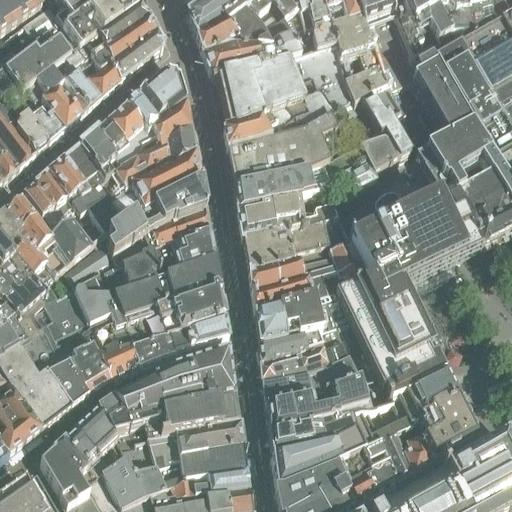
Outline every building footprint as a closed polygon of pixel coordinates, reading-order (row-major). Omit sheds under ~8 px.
[(0,0),(0,41),(39,15),(28,0),(0,0)] [(72,62),(139,15),(128,0),(111,0),(60,38),(54,26),(47,16),(21,34),(33,51),(40,59),(36,61),(32,56),(17,68),(9,58),(0,64),(0,76),(1,77),(0,77),(0,78),(12,94),(13,94),(20,102),(22,101),(31,112),(41,105),(43,107),(39,111),(40,113),(56,100),(55,99),(61,94),(64,92),(54,78),(64,67),(72,62)] [(46,0),(54,12),(70,0),(46,0)] [(60,38),(111,0),(70,0),(54,12),(55,13),(56,13),(62,20),(54,26),(60,38)] [(287,48),(267,16),(256,22),(251,21),(236,0),(217,0),(208,7),(186,24),(186,25),(189,31),(188,32),(189,32),(191,38),(191,39),(192,39),(194,45),(224,25),(242,52),(271,59),(270,55),(287,48)] [(267,16),(257,0),(236,0),(251,21),(256,22),(267,16)] [(288,20),(274,0),(257,0),(267,16),(287,48),(295,61),(307,57),(305,49),(296,35),(293,17),(288,20)] [(289,1),(288,0),(274,0),(288,20),(293,17),(288,2),(289,1)] [(306,21),(302,0),(288,0),(289,1),(288,2),(293,17),(296,35),(305,49),(311,46),(303,22),(306,21)] [(336,56),(320,12),(322,10),(321,0),(302,0),(306,21),(303,22),(311,46),(305,49),(307,57),(309,64),(336,56)] [(392,100),(353,2),(352,0),(321,0),(322,10),(320,12),(336,56),(356,107),(372,100),(381,119),(384,118),(390,129),(398,124),(385,103),(392,100)] [(420,82),(417,75),(398,31),(383,0),(352,0),(353,2),(392,100),(407,93),(405,90),(420,82)] [(412,25),(401,0),(383,0),(398,31),(412,25)] [(461,51),(442,16),(439,16),(431,0),(401,0),(412,25),(398,31),(417,75),(461,51)] [(473,25),(464,0),(431,0),(439,16),(442,16),(461,51),(478,41),(472,28),(473,25)] [(511,23),(499,0),(464,0),(473,25),(472,28),(478,41),(511,23)] [(511,22),(511,0),(499,0),(511,23),(511,22)] [(109,55),(147,28),(139,15),(72,62),(81,75),(109,55)] [(511,152),(498,129),(511,120),(511,22),(511,23),(478,41),(461,51),(432,67),(493,178),(511,166),(511,152)] [(242,52),(224,25),(194,45),(193,46),(194,46),(200,64),(199,64),(200,66),(226,48),(242,52)] [(160,62),(161,54),(147,28),(109,55),(131,84),(132,83),(158,63),(159,63),(160,62)] [(277,73),(309,64),(307,57),(295,61),(287,48),(270,55),(271,59),(242,52),(226,48),(200,66),(207,86),(208,88),(256,68),(256,70),(276,70),(277,73)] [(131,84),(109,55),(81,75),(72,62),(64,67),(54,78),(64,92),(69,88),(78,83),(82,88),(85,86),(89,91),(107,78),(119,94),(131,84)] [(338,118),(332,104),(336,102),(346,122),(353,123),(360,119),(376,147),(381,145),(386,153),(395,172),(408,165),(388,130),(390,129),(384,118),(381,119),(372,100),(356,107),(336,56),(309,64),(277,73),(276,70),(256,70),(256,68),(208,88),(208,89),(209,93),(210,93),(220,136),(219,136),(221,142),(267,129),(272,139),(276,143),(295,137),(298,144),(328,130),(331,127),(328,123),(338,118)] [(511,166),(493,178),(432,67),(417,75),(420,82),(405,90),(407,93),(441,152),(412,167),(433,202),(443,196),(448,203),(447,204),(464,238),(468,236),(479,259),(492,287),(511,277),(511,166)] [(11,134),(0,118),(0,102),(12,94),(0,78),(0,161),(15,182),(31,168),(14,145),(13,140),(9,135),(11,134)] [(119,94),(107,78),(89,91),(87,93),(99,109),(119,94)] [(177,94),(176,89),(173,84),(165,82),(161,85),(136,106),(157,135),(183,112),(177,94)] [(99,109),(87,93),(89,91),(85,86),(82,88),(78,83),(69,88),(64,92),(61,94),(75,109),(85,122),(99,109)] [(79,127),(69,115),(56,100),(40,113),(43,117),(61,142),(79,127)] [(188,141),(183,112),(157,135),(136,106),(106,132),(126,161),(122,164),(129,175),(188,141)] [(85,122),(75,109),(69,115),(79,127),(85,122)] [(45,157),(27,131),(34,123),(29,117),(21,122),(24,126),(15,132),(14,139),(13,140),(14,145),(31,168),(33,167),(45,157)] [(61,142),(43,117),(34,123),(27,131),(45,157),(61,142)] [(268,152),(264,144),(272,139),(267,129),(221,142),(221,144),(224,160),(268,152)] [(344,165),(334,143),(333,143),(328,130),(298,144),(295,137),(276,143),(277,143),(278,149),(268,152),(224,160),(231,196),(303,185),(343,166),(343,165),(344,165)] [(126,161),(106,132),(93,143),(94,143),(114,171),(116,169),(123,180),(129,175),(122,164),(126,161)] [(116,214),(177,175),(175,171),(192,163),(188,141),(129,175),(123,180),(106,194),(103,197),(116,214)] [(114,171),(94,143),(77,157),(106,194),(123,180),(116,169),(114,171)] [(341,190),(352,184),(356,188),(369,182),(371,185),(395,172),(386,153),(380,150),(357,157),(365,174),(353,181),(349,174),(347,174),(343,166),(303,185),(231,196),(232,199),(235,220),(258,215),(258,213),(297,206),(298,210),(310,207),(320,204),(318,195),(338,185),(341,190)] [(106,194),(77,157),(62,170),(67,175),(68,174),(89,201),(95,196),(98,200),(103,197),(106,194)] [(0,195),(15,182),(0,161),(0,195)] [(112,255),(197,193),(198,193),(193,163),(192,163),(175,171),(177,175),(116,214),(103,197),(98,200),(95,196),(89,201),(78,210),(75,206),(70,210),(68,211),(67,212),(73,220),(81,231),(76,236),(91,256),(93,254),(94,256),(62,282),(70,294),(106,276),(104,272),(101,268),(98,263),(105,258),(111,253),(112,255)] [(89,201),(68,174),(67,175),(62,170),(47,182),(64,205),(68,211),(70,210),(75,206),(78,210),(89,201)] [(64,205),(47,182),(34,194),(56,222),(57,221),(58,223),(66,218),(69,222),(73,220),(67,212),(68,211),(64,205)] [(348,204),(374,191),(371,185),(369,182),(356,188),(352,184),(341,190),(348,204)] [(115,276),(203,221),(202,221),(197,193),(112,255),(111,253),(105,258),(98,263),(101,268),(104,272),(106,276),(109,275),(107,270),(111,268),(115,276)] [(22,204),(47,235),(60,226),(57,221),(56,222),(34,194),(22,204)] [(396,211),(397,207),(396,205),(394,202),(392,201),(389,200),(385,201),(381,202),(375,207),(373,211),(373,213),(374,215),(376,218),(379,220),(381,220),(385,219),(389,217),(392,215),(395,213),(396,211)] [(442,361),(443,357),(444,354),(444,352),(444,349),(444,347),(444,345),(443,341),(442,339),(441,337),(440,333),(439,331),(437,329),(435,327),(433,324),(430,322),(426,319),(423,318),(420,317),(416,316),(413,315),(408,315),(406,311),(399,314),(393,300),(404,295),(407,297),(411,298),(414,299),(417,299),(419,299),(422,299),(427,299),(432,297),(435,296),(439,294),(442,291),(445,288),(448,286),(449,284),(450,282),(452,278),(453,275),(453,273),(454,271),(479,259),(468,236),(464,238),(447,204),(427,213),(348,252),(353,262),(362,279),(368,292),(327,309),(252,329),(256,355),(264,356),(281,352),(281,351),(284,351),(284,352),(294,349),(294,348),(320,343),(320,344),(335,339),(349,333),(387,415),(395,413),(403,410),(418,402),(416,399),(443,386),(436,372),(439,368),(440,365),(442,362),(442,361)] [(300,231),(297,212),(298,212),(297,210),(298,210),(297,206),(258,213),(258,215),(235,220),(235,223),(240,252),(295,245),(294,243),(339,236),(329,215),(307,221),(311,228),(300,231)] [(47,246),(19,207),(3,222),(19,242),(16,244),(23,253),(12,261),(13,263),(45,300),(46,302),(50,299),(58,292),(54,286),(67,275),(47,246)] [(176,261),(188,255),(187,252),(206,243),(203,221),(115,276),(101,282),(110,307),(116,304),(110,290),(155,266),(156,268),(175,259),(176,261)] [(19,242),(3,222),(0,224),(0,249),(12,261),(23,253),(16,244),(19,242)] [(70,229),(47,246),(67,275),(91,256),(76,236),(70,229)] [(353,262),(348,252),(339,236),(294,243),(295,245),(240,252),(246,282),(353,262)] [(212,271),(206,243),(187,252),(188,255),(176,261),(175,259),(156,268),(167,288),(172,285),(175,292),(212,271)] [(45,300),(13,263),(12,261),(0,249),(0,331),(6,327),(7,328),(11,326),(12,327),(16,324),(35,308),(45,300)] [(248,304),(362,279),(353,262),(246,282),(246,284),(248,304)] [(217,299),(212,271),(175,292),(172,285),(167,288),(156,268),(155,266),(110,290),(116,304),(110,307),(113,312),(120,332),(217,299)] [(327,309),(368,292),(362,279),(248,304),(248,306),(249,305),(252,329),(327,309)] [(132,357),(188,339),(222,328),(217,299),(120,332),(113,312),(108,314),(95,285),(69,299),(54,307),(41,313),(50,330),(69,363),(90,352),(93,358),(122,348),(125,358),(129,356),(132,355),(132,357)] [(70,417),(45,377),(53,372),(51,368),(52,367),(50,362),(51,361),(47,354),(46,355),(39,342),(36,338),(31,327),(32,321),(41,313),(54,307),(50,299),(46,302),(45,300),(35,308),(16,324),(30,347),(0,370),(0,386),(2,391),(11,404),(39,441),(70,417)] [(0,331),(0,370),(30,347),(16,324),(12,327),(11,326),(7,328),(6,327),(0,331)] [(191,360),(220,351),(225,344),(222,328),(188,339),(132,357),(132,355),(129,356),(137,378),(156,371),(173,365),(191,360)] [(92,402),(69,363),(50,330),(40,335),(36,338),(39,342),(46,355),(47,354),(51,361),(50,362),(52,367),(51,368),(53,372),(45,377),(70,417),(87,405),(92,402)] [(333,409),(367,395),(379,418),(387,415),(349,333),(335,339),(344,358),(350,371),(330,382),(331,387),(260,397),(263,419),(333,409)] [(344,358),(335,339),(320,344),(320,343),(294,348),(294,349),(284,352),(284,351),(281,351),(281,352),(264,356),(256,355),(258,377),(327,366),(344,358)] [(137,378),(129,356),(125,358),(122,348),(93,358),(112,390),(126,383),(137,378)] [(112,390),(93,358),(90,352),(69,363),(92,402),(110,391),(112,390)] [(330,382),(350,371),(344,358),(327,366),(258,377),(260,397),(331,387),(330,382)] [(234,409),(227,359),(168,380),(113,410),(128,431),(233,409),(234,409)] [(401,443),(408,440),(407,437),(414,434),(419,444),(420,444),(424,451),(440,443),(429,421),(454,409),(446,393),(443,386),(416,399),(418,402),(403,410),(395,413),(396,416),(372,425),(373,427),(364,431),(350,436),(353,445),(324,460),(269,466),(272,488),(273,494),(274,500),(310,492),(309,489),(350,472),(379,458),(394,450),(393,447),(401,443)] [(372,425),(396,416),(395,413),(387,415),(379,418),(367,395),(333,409),(263,419),(266,444),(331,437),(331,433),(344,432),(361,424),(364,431),(373,427),(372,425)] [(39,441),(11,404),(0,412),(0,424),(22,454),(39,441)] [(237,435),(233,409),(128,431),(113,410),(111,410),(96,421),(121,459),(237,435)] [(475,451),(454,410),(454,409),(429,421),(440,443),(424,451),(421,452),(433,474),(475,451)] [(129,471),(121,459),(96,421),(96,420),(38,474),(41,479),(60,511),(77,511),(89,505),(84,497),(129,471)] [(22,454),(0,424),(0,460),(5,467),(22,454)] [(324,460),(353,445),(350,436),(364,431),(361,424),(344,432),(331,433),(331,437),(266,444),(268,466),(269,466),(324,460)] [(238,435),(237,435),(121,459),(129,471),(161,466),(161,470),(199,464),(199,468),(241,459),(238,435)] [(511,511),(511,465),(511,466),(505,454),(506,454),(505,453),(505,452),(503,448),(499,451),(498,452),(499,453),(490,458),(489,457),(488,457),(484,459),(482,460),(480,461),(390,511),(511,511)] [(433,474),(421,452),(419,453),(416,449),(402,456),(405,463),(400,465),(411,485),(433,474)] [(411,485),(400,465),(394,450),(379,458),(387,473),(397,492),(411,485)] [(347,511),(340,496),(387,473),(379,458),(350,472),(309,489),(310,492),(274,500),(273,500),(275,511),(347,511)] [(145,511),(167,503),(205,490),(244,484),(241,459),(199,468),(199,464),(161,470),(161,466),(129,471),(84,497),(89,505),(77,511),(145,511)] [(340,496),(347,511),(357,511),(397,492),(387,473),(340,496)] [(51,511),(35,484),(23,491),(22,491),(0,505),(0,511),(51,511)] [(192,511),(246,503),(244,484),(205,490),(167,503),(169,511),(192,511)] [(247,511),(246,503),(192,511),(169,511),(167,503),(145,511),(247,511)]
